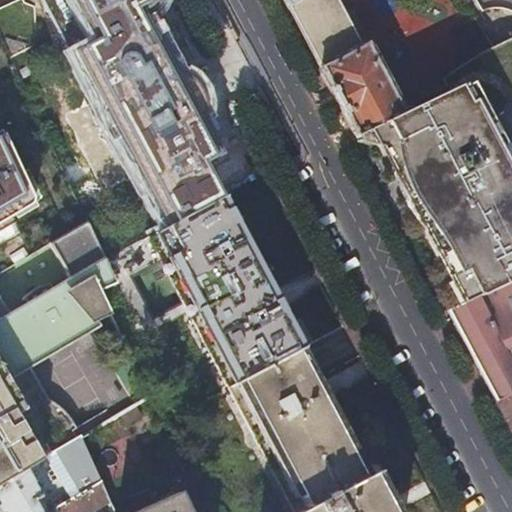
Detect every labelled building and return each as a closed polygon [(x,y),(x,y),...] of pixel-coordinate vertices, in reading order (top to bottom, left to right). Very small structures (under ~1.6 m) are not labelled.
[(40,0),(160,228),(214,200),(197,168),(211,160),(147,41),(136,20),(141,17),(138,12),(142,10),(146,6),(148,3),(149,0),(40,0)] [(149,0),(148,3),(146,6),(142,10),(138,12),(141,17),(141,18),(146,15),(149,12),(155,3),(155,0),(149,0)] [(511,0),(281,0),(353,135),(401,112),(387,85),(366,46),(364,42),(358,45),(334,0),(511,0)] [(445,91),(511,58),(511,37),(505,40),(488,47),(469,57),(456,65),(445,74),(439,79),(445,91)] [(152,38),(147,41),(211,160),(216,157),(195,119),(195,117),(196,111),(196,105),(195,100),(193,94),(190,89),(187,85),(182,81),(177,78),(172,76),(152,38)] [(401,112),(353,135),(358,144),(374,148),(382,150),(384,154),(393,171),(399,168),(403,176),(407,177),(410,178),(412,180),(415,182),(417,183),(413,185),(423,203),(427,201),(427,203),(427,206),(427,210),(426,213),(424,217),(427,222),(421,225),(430,242),(438,256),(446,270),(451,267),(468,301),(511,280),(511,58),(445,91),(401,112)] [(0,222),(11,215),(8,210),(29,197),(1,136),(0,137),(0,222)] [(382,150),(374,148),(378,157),(384,154),(382,150)] [(295,351),(214,200),(160,228),(146,236),(226,386),(295,351)] [(0,303),(0,483),(77,438),(65,420),(59,412),(51,406),(46,403),(41,400),(36,398),(30,397),(24,398),(4,365),(25,353),(11,328),(26,319),(35,332),(63,315),(55,302),(65,295),(76,327),(107,311),(99,293),(114,284),(102,259),(85,222),(48,244),(67,277),(52,287),(50,284),(52,283),(51,281),(47,282),(40,285),(29,292),(22,298),(19,302),(20,303),(22,303),(22,305),(6,314),(0,303)] [(432,260),(438,256),(430,242),(424,245),(432,260)] [(511,280),(468,301),(447,312),(493,400),(511,391),(511,280)] [(352,457),(295,351),(226,386),(282,493),(292,511),(388,511),(372,482),(367,485),(352,457)] [(511,391),(493,400),(511,435),(511,391)] [(77,438),(0,483),(0,511),(45,511),(53,507),(97,482),(77,438)] [(110,511),(97,482),(53,507),(55,511),(94,511),(103,508),(104,511),(110,511)] [(186,511),(179,495),(140,511),(186,511)]
